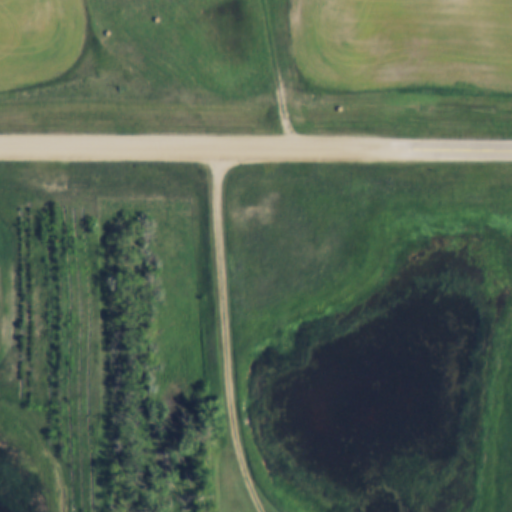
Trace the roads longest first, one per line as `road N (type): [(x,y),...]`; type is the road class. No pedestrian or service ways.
road 1 (residential): [(387,148),(0,146)]
road 2 (track): [(214,182),(41,190),(0,204)]
road 3 (residential): [(511,148),(387,148)]
